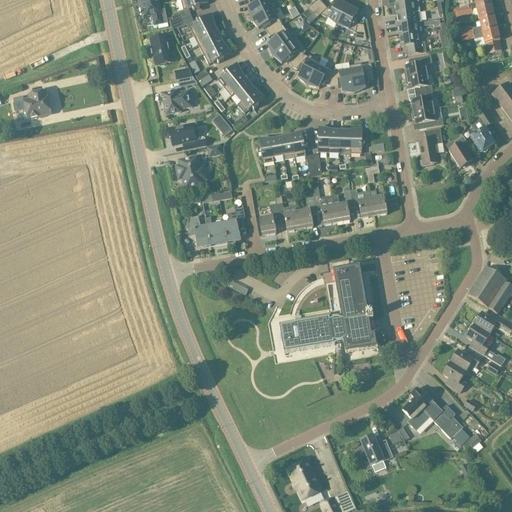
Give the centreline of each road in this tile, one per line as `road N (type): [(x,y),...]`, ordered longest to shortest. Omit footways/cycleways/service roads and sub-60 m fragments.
road 1 (secondary): [(167,273),(107,0)]
road 2 (residential): [(221,0),(259,73),(293,105),(326,114),(391,111)]
road 3 (residential): [(379,235),(167,273)]
road 4 (secondary): [(246,466),(187,340),(167,273)]
road 5 (residential): [(246,466),(370,406),(416,367)]
road 6 (residential): [(416,367),(474,275),(468,219)]
road 7 (residential): [(416,367),(401,343),(379,235)]
